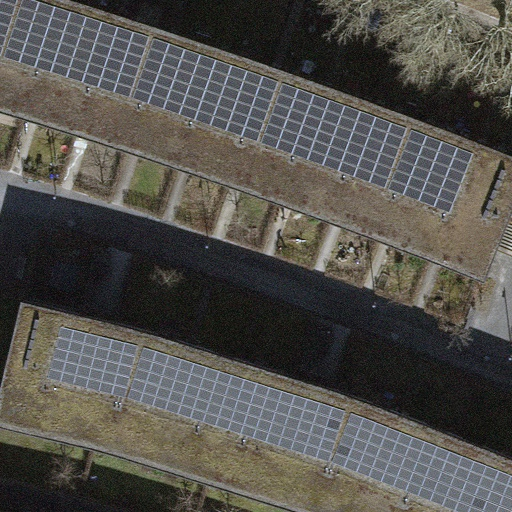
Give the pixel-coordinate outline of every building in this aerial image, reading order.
[(59,0),(0,0),(0,1),(0,76),(31,86),(59,0)] [(59,0),(31,86),(82,103),(112,12),(73,0),(59,0)] [(164,30),(112,12),(82,103),(134,120),(164,30)] [(217,46),(164,30),(134,120),(186,138),(217,46)] [(186,138),(235,156),(269,64),(217,46),(186,138)] [(321,83),(269,64),(235,156),(287,173),(321,83)] [(372,102),(321,83),(287,173),(338,192),(372,102)] [(338,192),(389,210),(422,120),(372,102),(338,192)] [(473,139),(422,120),(389,210),(438,231),(473,139)] [(511,198),(511,153),(473,139),(438,231),(493,251),(511,198)] [(1,391),(213,448),(243,353),(22,298),(1,391)] [(213,448),(394,511),(423,511),(457,437),(355,394),(243,353),(213,448)] [(511,511),(511,460),(457,437),(423,511),(511,511)]
